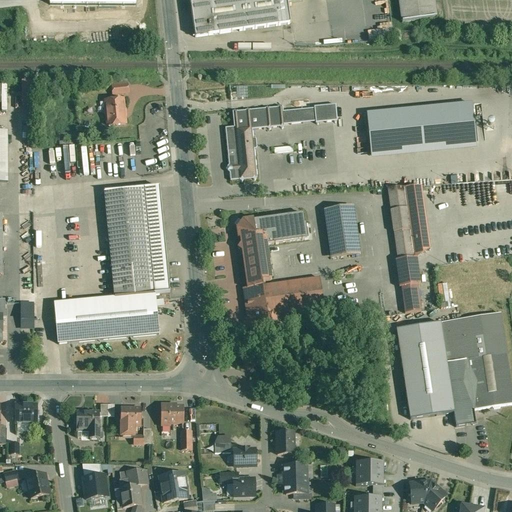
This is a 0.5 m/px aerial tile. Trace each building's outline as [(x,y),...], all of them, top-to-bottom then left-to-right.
[(189,0),(195,38),(290,25),(287,1),(296,0),(189,0)] [(433,0),(398,0),(402,23),(436,19),(433,0)] [(366,7),(368,41),(392,39),(391,6),(366,7)] [(22,106),(33,106),(33,81),(22,81),(22,106)] [(127,86),(112,87),(113,95),(128,94),(127,86)] [(123,101),(108,102),(108,109),(106,109),(106,110),(105,112),(105,115),(107,117),(108,127),(125,125),(124,118),(125,117),(124,111),(124,110),(123,101)] [(269,109),(267,107),(265,110),(250,111),(247,109),(245,112),(237,112),(234,110),(233,113),(232,113),(234,128),(225,129),(228,166),(231,168),(231,172),(229,174),(230,182),(239,181),(242,183),(244,180),(252,180),(254,182),(256,179),(257,179),(254,150),(253,149),(252,141),(253,140),(252,131),(267,129),(269,132),(271,129),(280,128),(282,130),(284,128),(284,127),(284,126),(315,123),(315,124),(316,124),(317,126),(319,124),(333,123),(335,124),(336,122),(337,122),(335,106),(333,104),(332,106),(317,108),(315,106),(314,108),(313,108),(314,109),(283,113),(282,108),(279,106),(278,108),(269,109)] [(471,106),(367,117),(372,160),(475,149),(471,106)] [(58,345),(118,339),(158,335),(155,296),(170,294),(160,188),(144,189),(104,193),(114,299),(54,304),(58,345)] [(403,188),(387,189),(390,211),(390,212),(393,233),(397,261),(395,261),(399,288),(401,288),(405,314),(421,312),(417,286),(420,285),(416,258),(413,259),(409,231),(410,231),(407,209),(406,209),(403,188)] [(354,207),(324,211),(330,259),(360,255),(354,207)] [(303,214),(253,221),(253,219),(242,221),(241,222),(240,222),(236,226),(237,227),(236,229),(237,239),(240,239),(240,245),(237,249),(241,252),(247,289),(262,287),(262,283),(270,282),(272,280),(267,245),(302,241),(300,226),(304,225),(303,214)] [(319,279),(262,287),(267,318),(324,310),(319,279)] [(440,284),(441,304),(449,304),(448,284),(440,284)] [(247,289),(242,290),(247,321),(267,318),(262,287),(247,289)] [(34,302),(21,302),(21,329),(35,329),(34,302)] [(456,427),(476,424),(474,411),(511,405),(511,384),(501,314),(395,329),(409,419),(453,412),(456,427)] [(108,405),(100,405),(100,413),(99,413),(99,417),(108,417),(108,405)] [(24,406),(15,406),(15,424),(37,425),(37,407),(24,407),(24,406)] [(183,408),(169,408),(169,406),(161,406),(161,427),(170,427),(170,425),(183,425),(183,408)] [(141,410),(121,409),(121,426),(121,437),(134,437),(134,427),(140,427),(141,410)] [(99,413),(77,413),(77,431),(90,431),(90,440),(99,440),(99,417),(99,413)] [(191,432),(181,432),(181,451),(191,451),(191,432)] [(293,433),(277,434),(277,455),(293,455),(293,433)] [(134,437),(134,445),(146,445),(146,437),(143,437),(134,437)] [(230,438),(214,438),(215,454),(231,454),(230,438)] [(19,444),(11,444),(11,455),(19,455),(19,444)] [(255,450),(234,451),(234,468),(255,467),(255,450)] [(383,463),(356,463),(355,475),(383,475),(383,463)] [(83,467),(84,479),(102,477),(100,465),(83,467)] [(285,474),(284,476),(278,476),(278,481),(307,481),(306,467),(292,467),(285,467),(285,474)] [(146,471),(127,473),(128,480),(119,481),(121,497),(123,509),(141,506),(138,484),(147,483),(146,471)] [(16,472),(4,475),(6,483),(18,481),(16,472)] [(238,473),(220,474),(220,484),(233,483),(233,480),(238,480),(238,473)] [(184,474),(159,478),(164,503),(188,500),(186,490),(182,490),(181,481),(185,481),(184,474)] [(44,475),(26,479),(30,500),(49,496),(46,483),(44,483),(43,477),(44,476),(44,475)] [(383,475),(355,475),(355,487),(383,487),(383,475)] [(102,477),(84,479),(87,500),(109,497),(107,476),(102,477)] [(255,497),(254,480),(238,480),(233,480),(233,483),(233,498),(255,497)] [(307,481),(278,481),(278,487),(284,486),(285,488),(286,495),(293,495),(307,495),(307,481)] [(411,504),(420,503),(428,506),(433,511),(446,496),(431,482),(409,484),(411,504)] [(210,489),(202,489),(203,502),(217,501),(216,494),(210,494),(210,489)] [(381,499),(354,499),(354,510),(381,510),(381,499)] [(197,511),(196,501),(183,503),(184,511),(197,511)]
